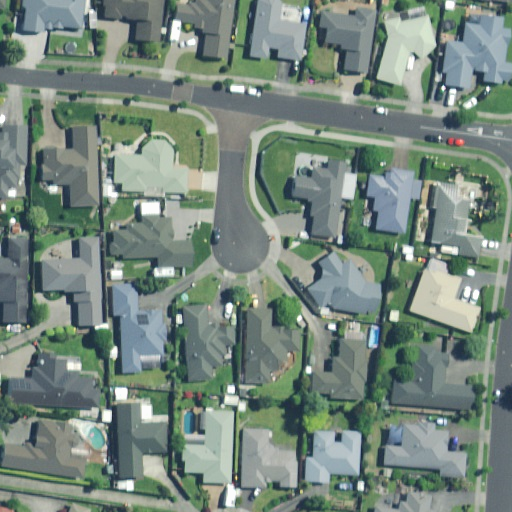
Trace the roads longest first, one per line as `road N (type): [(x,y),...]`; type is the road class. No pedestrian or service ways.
road 1 (tertiary): [(237,101),(511,142)]
road 2 (tertiary): [(0,72),(237,101)]
road 3 (tertiary): [(511,341),(496,511)]
road 4 (residential): [(235,248),(228,203),(237,101)]
